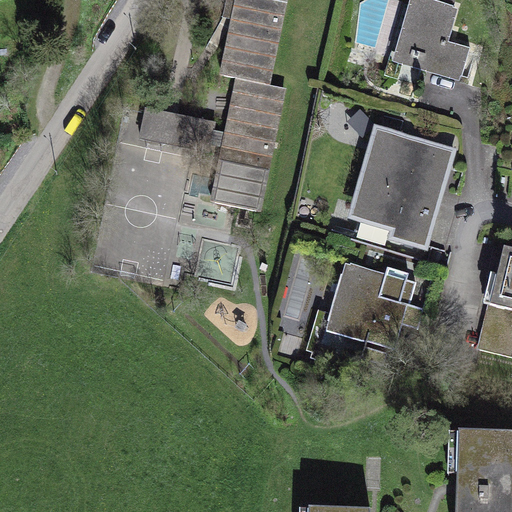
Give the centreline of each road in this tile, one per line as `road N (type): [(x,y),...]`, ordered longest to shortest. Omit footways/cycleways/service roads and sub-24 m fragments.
road 1 (residential): [(141,0),(0,215)]
road 2 (residential): [(511,219),(490,214),(476,189),(469,104)]
